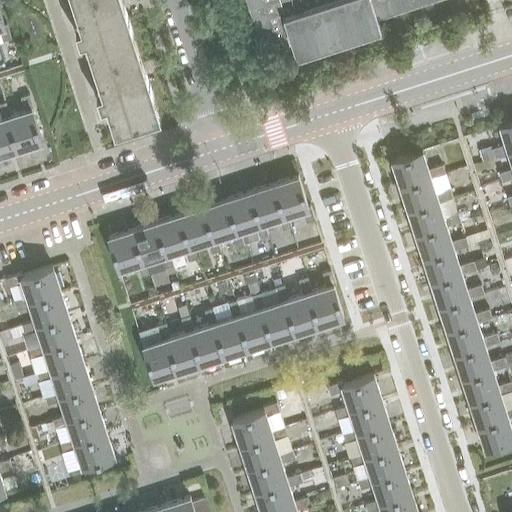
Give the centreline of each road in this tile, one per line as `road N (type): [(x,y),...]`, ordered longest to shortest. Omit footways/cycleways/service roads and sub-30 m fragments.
road 1 (residential): [(457,511),(328,116)]
road 2 (tertiary): [(0,222),(220,151)]
road 3 (tertiary): [(328,116),(511,56)]
road 4 (residential): [(220,151),(171,0)]
